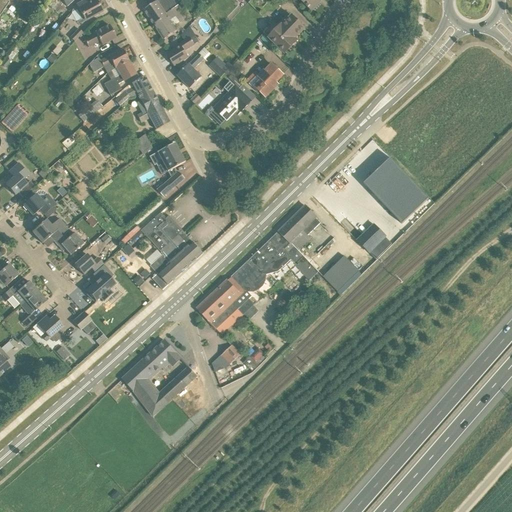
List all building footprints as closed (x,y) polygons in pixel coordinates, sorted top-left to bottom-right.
[(0,0),(0,16),(9,3),(3,0),(0,0)] [(60,12),(63,13),(66,9),(55,0),(50,0),(47,4),(56,11),(55,12),(58,14),(60,12)] [(79,25),(93,17),(102,12),(95,0),(89,4),(86,0),(84,0),(77,4),(76,5),(72,12),(79,25)] [(144,10),(154,25),(180,8),(178,5),(177,6),(173,0),(161,0),(158,2),(157,1),(144,10)] [(300,0),(311,11),(320,2),(317,0),(300,0)] [(175,26),(187,18),(180,8),(154,25),(164,40),(178,31),(175,26)] [(305,29),(291,16),(288,14),(277,25),(275,23),(265,33),(269,37),(268,38),(285,53),(294,44),(292,42),(305,29)] [(107,43),(116,38),(110,25),(101,30),(88,37),(84,39),(89,48),(100,42),(102,46),(107,43)] [(75,42),(83,33),(78,29),(70,38),(75,42)] [(174,66),(183,61),(189,57),(185,51),(195,45),(192,39),(191,38),(174,48),(175,50),(167,55),(174,66)] [(104,67),(107,73),(129,61),(122,49),(101,61),(99,58),(95,60),(95,59),(89,64),(94,73),(104,67)] [(58,59),(53,54),(48,60),(52,64),(58,59)] [(190,89),(203,77),(195,69),(204,59),(200,55),(177,76),(190,89)] [(230,69),(225,65),(218,58),(209,66),(221,78),(230,69)] [(121,90),(118,84),(136,75),(129,61),(107,73),(111,81),(104,84),(111,96),(121,90)] [(283,75),(275,68),(271,64),(265,71),(264,70),(259,75),(255,72),(248,80),(266,97),(275,88),(273,85),(283,75)] [(144,89),(149,86),(144,76),(131,83),(133,88),(125,91),(116,101),(120,106),(129,99),(144,90),(144,89)] [(156,130),(161,128),(169,123),(149,86),(144,89),(144,90),(129,99),(120,106),(129,99),(130,99),(137,95),(144,108),(146,111),(137,115),(142,123),(150,118),(156,130)] [(251,102),(244,95),(235,86),(215,106),(210,102),(209,103),(227,120),(240,107),(243,110),(251,102)] [(195,105),(201,98),(198,94),(197,95),(191,101),(195,104),(195,105)] [(83,123),(103,107),(97,100),(78,116),(83,123)] [(28,134),(22,140),(27,145),(32,138),(28,134)] [(155,147),(146,135),(134,143),(144,155),(155,147)] [(175,189),(186,178),(180,172),(177,167),(187,162),(177,142),(160,152),(166,163),(161,166),(165,174),(171,171),(175,177),(169,183),(175,189)] [(406,227),(432,202),(394,161),(368,186),(406,227)] [(29,176),(26,171),(19,164),(9,173),(14,178),(6,185),(15,195),(18,193),(23,198),(35,187),(30,182),(28,184),(24,180),(29,176)] [(39,174),(44,179),(48,175),(43,169),(39,174)] [(64,189),(59,191),(63,198),(67,195),(64,189)] [(40,210),(44,215),(47,219),(57,211),(53,207),(56,205),(48,194),(41,200),(36,194),(23,205),(33,216),(40,210)] [(245,265),(244,265),(197,310),(212,325),(246,293),(254,293),(259,290),(263,287),(265,285),(266,281),(267,275),(279,272),(291,260),(295,264),(295,265),(309,281),(319,272),(305,256),(300,250),(311,239),(308,236),(321,223),(315,218),(316,217),(306,206),(279,233),(245,265)] [(169,216),(166,219),(161,213),(142,231),(163,255),(180,275),(198,259),(198,258),(198,256),(202,253),(169,216)] [(54,242),(68,229),(60,219),(52,226),(46,220),(32,232),(42,244),(50,237),(54,242)] [(369,253),(386,236),(375,225),(358,241),(369,253)] [(70,256),(78,249),(84,244),(75,233),(73,235),(68,229),(54,242),(60,249),(63,247),(70,256)] [(112,241),(107,235),(101,239),(106,245),(112,241)] [(130,252),(134,249),(129,244),(122,250),(127,255),(130,252)] [(94,272),(102,266),(103,264),(98,258),(94,261),(87,254),(75,265),(83,275),(91,268),(94,272)] [(163,290),(180,275),(163,255),(151,266),(158,274),(153,279),(163,290)] [(359,272),(359,271),(345,256),(324,277),(337,291),(338,292),(359,272)] [(0,287),(2,290),(18,276),(8,265),(2,271),(0,268),(0,287)] [(94,297),(97,300),(101,297),(104,300),(112,293),(109,289),(115,284),(110,278),(113,275),(104,266),(92,276),(97,281),(87,290),(90,293),(89,294),(93,299),(94,297)] [(139,275),(134,280),(139,286),(145,281),(139,275)] [(21,306),(38,292),(29,282),(15,294),(11,289),(1,298),(6,303),(13,297),(21,306)] [(32,314),(46,302),(38,292),(21,306),(29,316),(23,322),(27,327),(36,319),(32,314)] [(81,331),(92,321),(85,313),(74,322),(81,331)] [(57,332),(63,327),(58,321),(58,320),(57,318),(55,318),(54,317),(50,321),(46,316),(37,324),(45,333),(41,337),(46,342),(49,339),(53,342),(56,343),(60,339),(60,336),(57,332)] [(95,342),(100,347),(107,340),(108,340),(103,335),(95,342)] [(33,343),(27,336),(22,341),(28,347),(33,343)] [(173,367),(181,359),(165,341),(109,393),(119,404),(133,392),(154,418),(197,377),(189,368),(160,394),(149,380),(163,367),(164,369),(170,363),(173,367)] [(269,343),(266,346),(271,351),(275,347),(270,342),(269,343)] [(230,365),(241,354),(233,345),(221,356),(212,365),(215,373),(224,370),(230,365)] [(259,365),(267,357),(259,348),(250,357),(257,363),(259,365)] [(0,377),(11,368),(6,362),(10,359),(1,349),(0,350),(0,377)] [(65,349),(59,355),(64,361),(70,355),(65,349)] [(250,369),(257,363),(250,357),(244,363),(250,369)]
